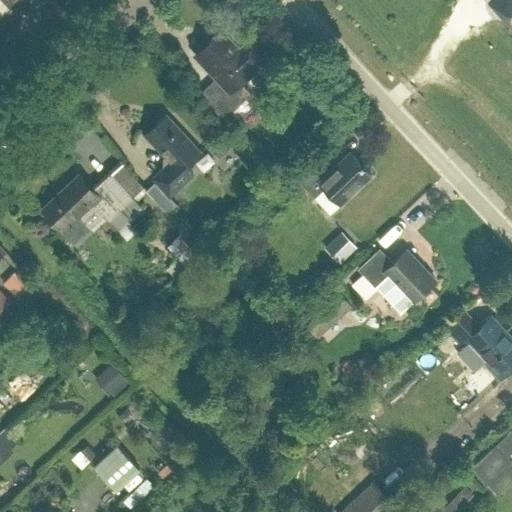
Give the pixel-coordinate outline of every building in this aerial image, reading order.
[(0,0),(0,28),(3,32),(21,14),(16,9),(21,5),(20,4),(23,0),(0,0)] [(511,0),(493,0),(511,19),(511,0)] [(195,53),(220,79),(202,95),(227,122),(235,115),(231,111),(252,92),(242,81),(257,66),(253,63),(264,53),(250,38),(240,48),(222,28),(195,53)] [(170,172),(171,173),(161,183),(171,193),(193,173),(186,165),(202,151),(167,113),(146,132),(172,159),(170,161),(170,172)] [(227,134),(215,144),(224,154),(235,143),(227,134)] [(316,196),(326,187),(341,203),(372,173),(351,150),(329,172),(309,151),(290,169),(316,196)] [(122,161),(112,170),(121,179),(135,194),(145,185),(122,161)] [(121,179),(112,170),(95,186),(81,171),(43,207),(74,240),(103,213),(116,226),(142,202),(135,194),(121,179)] [(183,228),(167,244),(186,263),(202,247),(183,228)] [(327,246),(339,258),(353,246),(341,233),(327,246)] [(359,267),(377,287),(401,312),(436,278),(407,248),(393,261),(380,247),(359,267)] [(4,281),(12,290),(18,296),(30,285),(24,279),(15,270),(4,281)] [(0,307),(10,298),(0,287),(0,307)] [(337,288),(302,319),(318,336),(353,305),(337,288)] [(463,309),(446,325),(463,344),(470,337),(490,358),(487,361),(501,376),(511,365),(511,359),(511,358),(511,337),(491,315),(480,326),(463,309)] [(113,361),(99,373),(113,390),(127,378),(113,361)] [(0,457),(9,449),(0,439),(0,457)] [(117,488),(141,467),(118,442),(94,463),(117,488)] [(511,460),(495,442),(471,465),(489,484),(511,462),(511,460)] [(202,495),(218,511),(235,511),(247,501),(223,475),(202,495)] [(389,511),(398,505),(374,479),(338,511),(389,511)] [(444,506),(449,511),(455,511),(474,494),(465,485),(444,506)]
